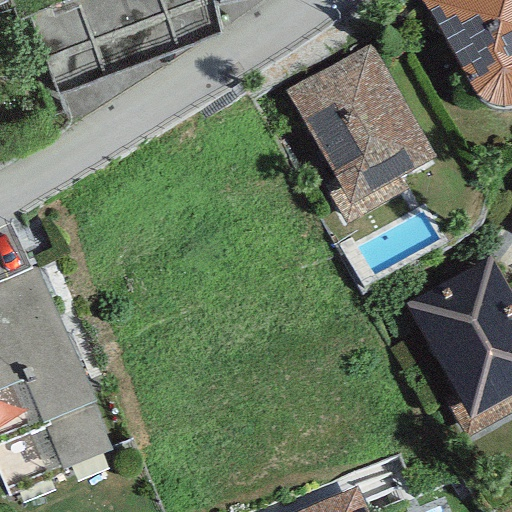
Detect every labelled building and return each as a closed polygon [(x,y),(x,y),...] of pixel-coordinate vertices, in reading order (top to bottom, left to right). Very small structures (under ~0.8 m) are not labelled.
[(511,0),(432,0),(421,7),(469,99),(477,107),(484,113),(495,117),(502,117),(511,115),(511,0)] [(371,51),(284,99),(333,185),(321,192),(343,230),(406,195),(401,186),(436,167),(371,51)] [(511,304),(490,266),(404,314),(475,439),(511,417),(511,304)] [(36,271),(0,285),(0,484),(8,505),(113,460),(36,271)] [(363,511),(356,497),(319,511),(363,511)]
